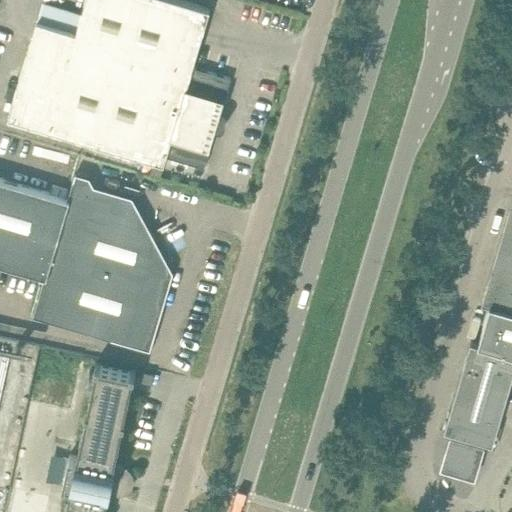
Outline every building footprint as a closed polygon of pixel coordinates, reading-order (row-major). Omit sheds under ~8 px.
[(183,0),(85,0),(81,13),(76,31),(37,19),(8,117),(164,163),(166,155),(204,166),(216,127),(218,128),(220,128),(222,128),(223,127),(224,126),(225,125),(226,123),(226,122),(225,120),(224,119),(223,118),(222,117),(219,116),(231,77),(193,66),(210,8),(183,0)] [(153,163),(150,173),(160,176),(163,166),(153,163)] [(89,176),(76,172),(74,179),(73,179),(68,197),(0,177),(0,262),(45,276),(33,314),(111,337),(150,348),(173,271),(132,196),(94,184),(89,176)] [(492,443),(511,379),(511,376),(511,199),(481,304),(489,306),(478,343),(471,340),(444,429),(449,430),(483,440),(492,443)] [(95,366),(97,366),(92,387),(91,386),(90,388),(92,388),(88,409),(86,408),(85,413),(87,413),(82,433),(81,433),(80,435),(82,435),(78,455),(69,454),(63,482),(72,484),(67,504),(66,504),(65,505),(67,505),(65,511),(103,511),(108,491),(116,493),(122,465),(114,463),(123,421),(125,421),(126,417),(124,416),(133,374),(135,374),(136,370),(131,369),(131,370),(100,364),(101,362),(96,361),(95,366)] [(152,383),(154,373),(144,371),(141,381),(152,383)] [(483,440),(449,430),(440,459),(474,470),(483,440)]
